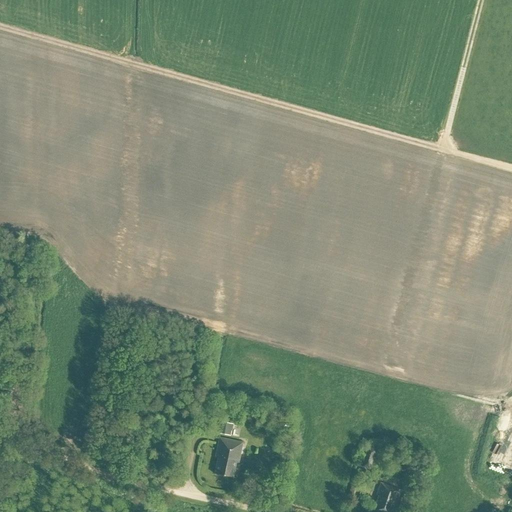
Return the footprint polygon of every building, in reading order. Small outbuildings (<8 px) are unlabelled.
[(217,415),(230,418),(233,406),(219,403),(217,415)] [(219,434),(230,436),(232,424),(221,422),(219,434)] [(502,456),(511,435),(511,433),(504,429),(493,452),(502,456)] [(242,443),(219,438),(214,458),(217,458),(213,474),(232,478),(236,463),(238,463),(242,443)] [(361,467),(370,470),(376,450),(367,448),(361,467)] [(423,478),(427,466),(406,459),(402,470),(408,473),(407,476),(415,479),(416,475),(423,478)] [(400,491),(380,484),(376,495),(378,496),(373,510),(377,511),(391,511),(395,501),(396,502),(400,491)] [(348,497),(356,499),(357,493),(359,493),(360,489),(350,487),(348,497)]
